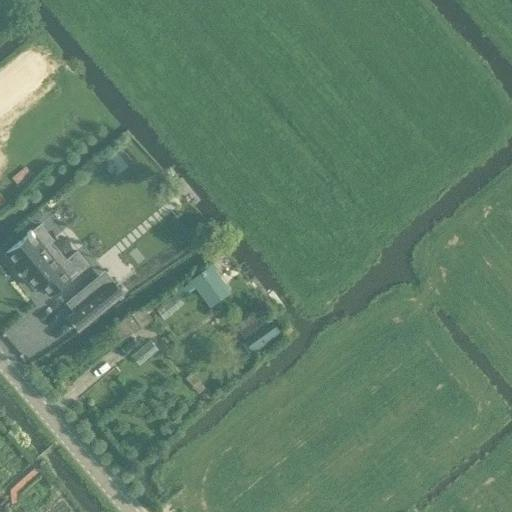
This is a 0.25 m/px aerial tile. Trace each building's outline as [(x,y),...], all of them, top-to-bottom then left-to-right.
[(0,79),(16,98),(47,72),(28,50),(0,73),(0,79)] [(25,275),(34,287),(39,282),(49,295),(87,264),(76,250),(66,258),(59,264),(44,246),(51,240),(52,239),(39,224),(31,230),(30,229),(26,232),(27,234),(5,252),(14,263),(12,265),(22,277),(25,275)] [(213,262),(190,279),(209,306),(230,290),(215,270),(217,268),(213,262)] [(93,279),(66,301),(74,311),(67,316),(77,329),(122,292),(112,279),(100,289),(93,279)] [(140,307),(112,326),(121,340),(149,322),(140,307)] [(272,320),(244,340),(255,354),(282,334),(272,320)]
